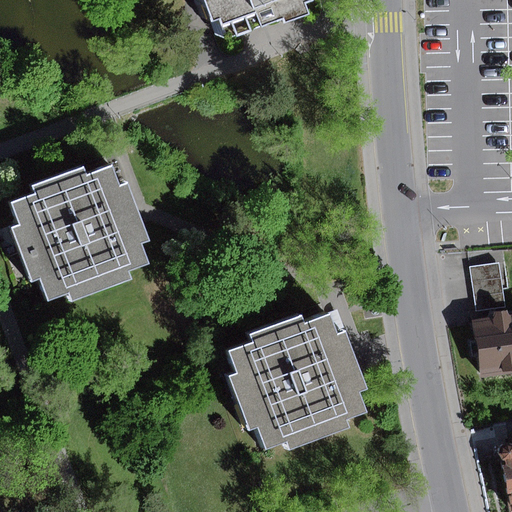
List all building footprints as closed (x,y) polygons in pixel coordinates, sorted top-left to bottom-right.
[(194,0),(201,18),(210,15),(216,32),(275,11),(277,17),(301,9),(297,0),(194,0)] [(33,198),(13,205),(21,229),(11,232),(28,282),(37,279),(44,301),(66,294),(69,303),(129,282),(126,272),(144,266),(137,245),(145,242),(125,185),(117,188),(110,167),(86,176),(82,166),(29,185),(33,198)] [(506,306),(499,262),(470,267),(478,311),(506,306)] [(490,320),(473,322),(480,378),(511,373),(511,317),(511,318),(509,310),(494,312),(490,320)] [(249,342),(225,351),(233,373),(225,376),(246,431),(255,427),(263,449),(283,441),(286,447),(344,426),(341,420),(362,412),(355,393),(364,389),(342,331),(334,334),(327,314),(301,324),(298,315),(246,334),(249,342)] [(511,511),(511,441),(506,442),(501,447),(500,455),(503,462),(510,511),(511,511)]
